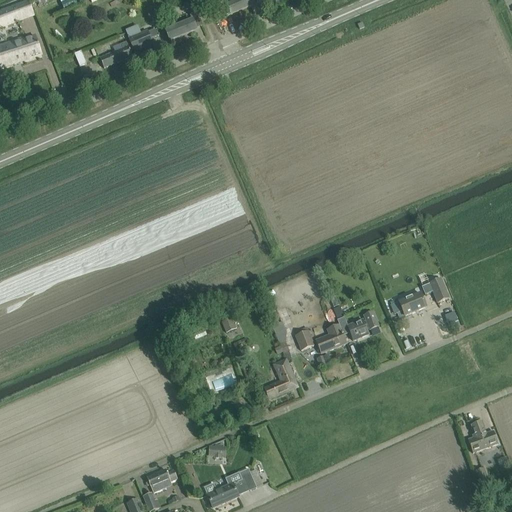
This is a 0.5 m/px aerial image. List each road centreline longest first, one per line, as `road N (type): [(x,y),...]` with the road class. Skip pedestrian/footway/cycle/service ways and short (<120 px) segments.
road 1 (unclassified): [(45,511),(511,313)]
road 2 (unclassified): [(511,390),(240,511)]
road 3 (unclassified): [(0,138),(219,44)]
road 4 (secondary): [(0,161),(125,108)]
